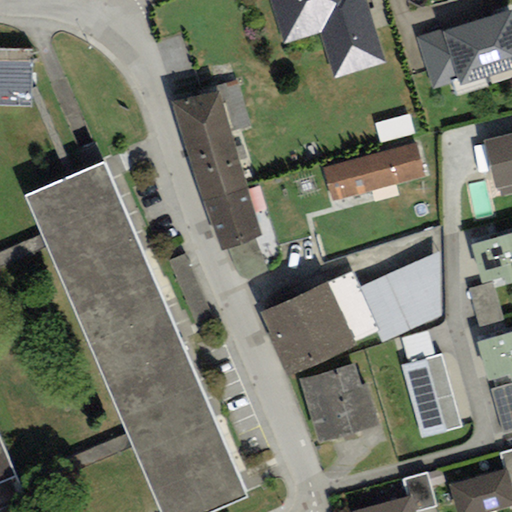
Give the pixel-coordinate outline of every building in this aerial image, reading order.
[(320,32),(335,79),(385,63),(364,0),(270,0),(284,43),(320,32)] [(458,80),(460,87),(511,70),(511,11),(442,33),(458,80)] [(433,89),(458,80),(442,33),(441,29),(415,38),(433,89)] [(31,42),(0,41),(0,97),(31,98),(31,42)] [(217,92),(172,103),(200,203),(246,188),(217,92)] [(410,114),(374,123),(380,145),(415,136),(410,114)] [(511,134),(483,141),(495,191),(500,190),(501,197),(511,194),(511,134)] [(416,144),(323,169),(332,202),(425,178),(416,144)] [(103,164),(24,198),(159,511),(211,511),(246,497),(103,164)] [(262,237),(246,188),(200,203),(207,226),(212,224),(220,250),(262,237)] [(511,233),(470,246),(481,285),(493,282),(494,288),(503,285),(511,282),(511,233)] [(440,253),(358,287),(378,330),(376,331),(382,345),(442,318),(440,253)] [(328,283),(259,313),(289,380),(357,347),(354,341),(376,331),(378,330),(358,287),(352,273),(328,283)] [(503,321),(494,288),(493,282),(481,285),(468,289),(478,327),(503,321)] [(429,332),(401,338),(407,363),(435,356),(429,332)] [(511,332),(476,343),(487,381),(508,376),(510,383),(511,382),(511,332)] [(407,363),(401,365),(421,439),(463,428),(442,354),(435,356),(407,363)] [(355,432),(378,425),(367,385),(361,386),(354,364),(299,379),(317,444),(342,437),(344,443),(357,439),(355,432)] [(511,383),(492,389),(503,432),(511,429),(511,383)] [(0,511),(30,511),(0,442),(0,511)] [(507,469),(511,485),(511,450),(500,453),(504,469),(507,469)] [(449,485),(456,511),(488,511),(511,505),(511,485),(507,469),(504,469),(449,485)] [(411,496),(415,511),(416,511),(437,506),(427,472),(401,480),(406,497),(411,496)] [(406,497),(352,511),(351,511),(415,511),(411,496),(406,497)]
